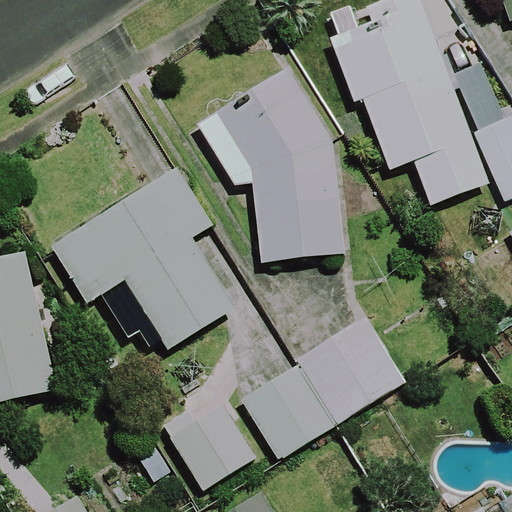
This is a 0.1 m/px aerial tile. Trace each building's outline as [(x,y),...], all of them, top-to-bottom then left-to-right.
[(428,0),(387,0),(319,21),(348,115),(365,110),(385,176),(410,169),(424,215),(483,197),(495,193),(499,207),(511,202),(511,129),(471,141),(428,0)] [(511,0),(494,0),(505,38),(511,36),(511,0)] [(229,198),(245,189),(258,275),(343,259),(324,146),(288,79),(192,131),(229,198)] [(87,311),(119,290),(166,360),(232,316),(188,250),(212,235),(171,174),(49,255),(87,311)] [(22,258),(0,262),(0,410),(51,400),(22,258)] [(405,378),(365,320),(243,404),(283,462),(405,378)] [(215,403),(162,437),(200,496),(253,461),(215,403)] [(234,511),(271,511),(261,496),(234,511)] [(82,511),(75,498),(48,511),(82,511)] [(511,511),(511,502),(494,511),(511,511)]
